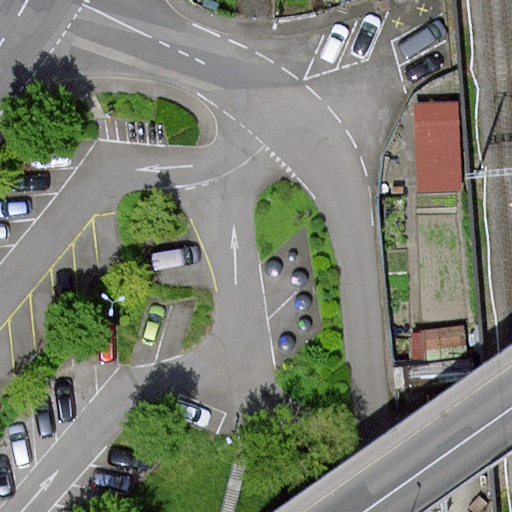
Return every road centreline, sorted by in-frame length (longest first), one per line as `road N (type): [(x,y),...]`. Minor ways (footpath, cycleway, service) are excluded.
road 1 (residential): [(82,0),(250,86),(322,150),(355,243),(376,511)]
road 2 (tertiary): [(361,511),(511,404)]
